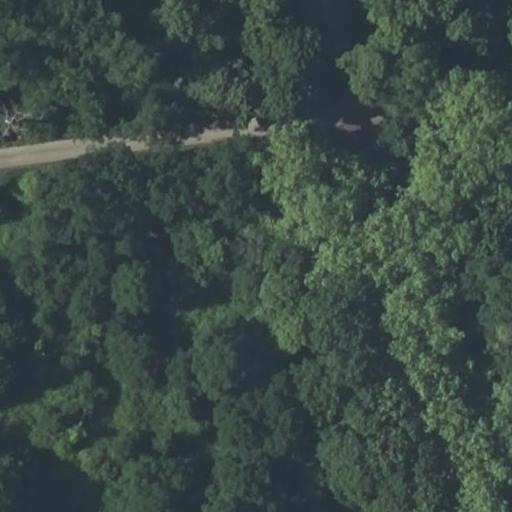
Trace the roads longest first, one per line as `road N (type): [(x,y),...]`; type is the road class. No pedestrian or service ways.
road 1 (unclassified): [(0,167),(356,115)]
road 2 (unclassified): [(356,115),(511,92)]
road 3 (unclassified): [(320,0),(356,115)]
